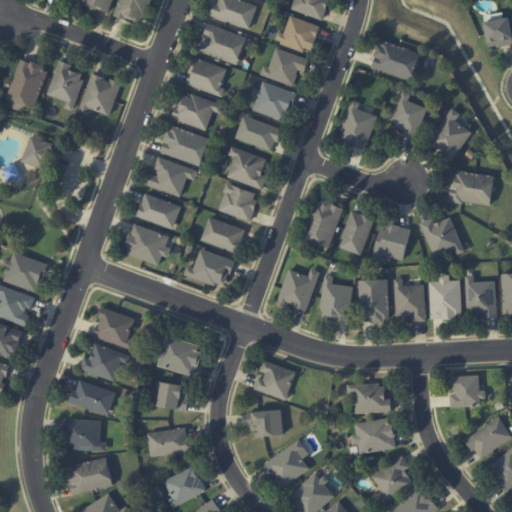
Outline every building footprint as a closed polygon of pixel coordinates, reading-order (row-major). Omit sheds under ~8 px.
[(83,0),(83,5),(110,12),(113,0),(83,0)] [(120,0),(115,15),(142,24),(150,0),(120,0)] [(251,26),(257,3),(243,0),(219,0),(219,4),(213,2),(209,17),(251,26)] [(322,19),(328,0),(293,0),(290,9),(322,19)] [(320,26),(290,15),(284,34),(278,32),(275,40),(311,53),(320,26)] [(486,21),(488,47),(511,44),(511,34),(511,18),(486,21)] [(247,36),(207,23),(198,50),(238,63),(247,36)] [(420,51),(379,41),(371,69),(412,79),(420,51)] [(309,58),(276,48),(270,67),(264,65),(260,75),(294,85),(299,70),(305,72),(309,58)] [(186,83),(222,97),(225,88),(220,86),(227,69),(195,57),(186,83)] [(49,68),(21,58),(8,98),(14,100),(12,107),(21,110),(23,104),(36,108),(49,68)] [(67,101),(65,108),(73,110),(85,73),(71,69),(73,64),(59,59),(48,94),(67,101)] [(91,108),(110,115),(121,83),(93,73),(78,112),(88,116),(91,108)] [(297,93),(263,81),(260,89),(254,87),(250,96),(257,98),(253,109),(286,122),(297,93)] [(223,105),(183,91),(173,119),(206,130),(213,111),(220,113),(223,105)] [(417,136),(426,107),(408,101),(410,94),(401,91),(390,127),(417,136)] [(368,149),(376,114),(358,110),(360,102),(350,99),(340,142),(368,149)] [(457,120),(461,114),(453,108),(428,141),(452,160),(473,132),(457,120)] [(282,129),(244,115),(236,138),(273,152),(282,129)] [(162,153),(201,165),(210,137),(171,125),(162,153)] [(31,134),(22,161),(45,169),(54,142),(31,134)] [(267,158),(231,146),(228,155),(235,157),(228,177),(263,189),(267,176),(262,174),(267,158)] [(198,170),(158,157),(154,171),(152,171),(147,186),(181,196),(187,178),(195,180),(198,170)] [(495,176),(453,170),(449,200),(491,206),(495,176)] [(219,210),(250,220),(259,193),(228,183),(219,210)] [(137,216),(174,228),(182,205),(145,193),(137,216)] [(344,206),(317,198),(304,239),(331,247),(344,206)] [(374,218),(351,210),(339,247),(362,255),(374,218)] [(246,229),(209,216),(202,240),(238,252),(246,229)] [(435,223),(434,218),(421,222),(434,257),(454,249),(456,255),(465,252),(452,216),(435,223)] [(412,229),(383,221),(374,259),(382,261),(383,255),(403,260),(412,229)] [(170,235),(134,223),(124,253),(160,265),(163,255),(168,257),(172,247),(167,246),(170,235)] [(235,260),(201,248),(194,268),(188,265),(185,274),(226,287),(235,260)] [(4,281),(39,292),(48,263),(14,252),(12,260),(5,258),(2,266),(8,268),(4,281)] [(308,310),(320,271),(311,269),(309,275),(289,269),(279,301),(308,310)] [(511,314),(511,272),(503,273),(504,315),(511,314)] [(431,319),(463,317),(461,280),(450,280),(450,275),(439,275),(439,281),(430,281),(431,319)] [(496,281),(475,281),(474,275),(466,275),(467,316),(497,315),(496,281)] [(425,284),(404,285),(404,278),(395,279),(396,316),(413,316),(413,321),(426,321),(425,284)] [(388,279),(360,280),(362,322),(390,321),(388,279)] [(349,321),(353,285),(325,282),(321,318),(349,321)] [(0,316),(26,326),(31,313),(31,312),(36,297),(3,285),(0,292),(0,316)] [(136,318),(104,307),(94,336),(132,348),(135,339),(130,338),(136,318)] [(24,331),(0,321),(0,353),(13,359),(24,331)] [(203,346),(166,335),(157,365),(194,376),(203,346)] [(132,354),(96,344),(92,358),(85,356),(81,370),(116,381),(121,362),(128,365),(132,354)] [(287,400),(297,371),(264,360),(259,373),(260,374),(255,389),(287,400)] [(0,393),(3,394),(11,365),(0,361),(0,393)] [(453,376),(453,394),(451,394),(451,407),(481,406),(481,399),(486,398),(486,390),(480,390),(480,375),(453,376)] [(117,392),(78,379),(71,403),(110,415),(117,392)] [(186,411),(191,387),(160,381),(156,405),(186,411)] [(355,393),(355,413),(392,412),(391,399),(386,399),(386,383),(347,384),(348,393),(355,393)] [(248,411),(249,428),(256,428),(256,436),(284,435),(283,410),(248,411)] [(479,459),(511,438),(511,436),(500,417),(466,438),(479,459)] [(355,422),(356,434),(351,435),(353,445),(359,444),(360,453),(396,449),(392,418),(355,422)] [(101,420),(65,419),(65,432),(69,432),(68,448),(107,450),(107,442),(101,442),(101,420)] [(152,457),(190,451),(186,427),(148,433),(152,457)] [(265,461),(280,488),(311,470),(304,459),(310,455),(301,440),(265,461)] [(511,448),(488,468),(507,491),(511,486),(511,448)] [(372,475),(384,493),(378,497),(383,504),(415,484),(406,470),(410,467),(403,455),(372,475)] [(113,486),(107,457),(66,466),(72,495),(113,486)] [(176,506),(206,491),(194,465),(163,480),(176,506)] [(290,494),(303,511),(316,511),(337,496),(318,472),(290,494)] [(439,511),(441,511),(425,486),(389,510),(390,511),(439,511)] [(130,511),(127,506),(120,510),(110,493),(80,510),(81,511),(130,511)] [(217,511),(221,510),(214,499),(194,511),(217,511)] [(349,511),(339,500),(325,511),(349,511)]
